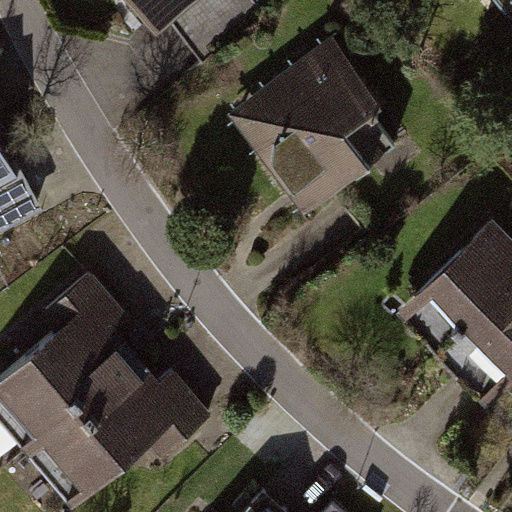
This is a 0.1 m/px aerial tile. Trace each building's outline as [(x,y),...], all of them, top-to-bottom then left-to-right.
[(222,0),(132,0),(164,43),(222,0)] [(404,145),(326,42),(227,117),(306,220),(404,145)] [(511,392),(511,235),(502,225),(416,310),(504,400),(511,392)] [(114,329),(88,301),(0,382),(0,396),(97,501),(193,413),(152,370),(114,329)] [(263,511),(249,499),(236,511),(263,511)] [(358,511),(342,501),(334,511),(358,511)]
